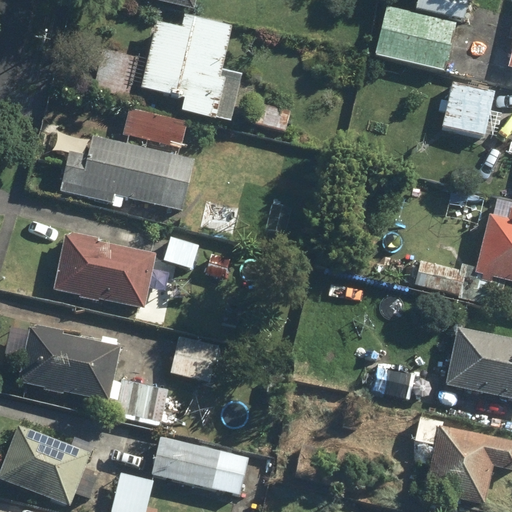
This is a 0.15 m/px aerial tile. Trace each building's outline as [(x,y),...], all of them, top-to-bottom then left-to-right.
[(135,0),(135,2),(189,15),(192,0),(135,0)] [(409,16),(384,10),(371,61),(444,79),(456,28),(409,16)] [(189,20),(177,17),(172,39),(147,33),(132,97),(180,108),(178,119),(227,131),(239,83),(217,78),(228,30),(189,20)] [(511,23),(502,72),(511,74),(511,23)] [(480,144),(491,95),(451,86),(440,136),(480,144)] [(287,118),(258,110),(251,135),(281,143),(287,118)] [(187,128),(127,113),(120,140),(180,155),(187,128)] [(194,170),(88,144),(84,162),(67,158),(56,202),(115,217),(118,207),(181,222),(194,170)] [(240,213),(202,201),(193,229),(231,241),(240,213)] [(511,213),(489,207),(462,305),(494,314),(500,291),(511,294),(511,213)] [(194,250),(162,241),(155,266),(187,275),(194,250)] [(62,243),(49,299),(138,319),(151,262),(62,243)] [(228,263),(209,257),(201,280),(219,286),(228,263)] [(461,275),(413,262),(404,293),(452,307),(461,275)] [(117,347),(26,330),(14,394),(105,411),(110,383),(117,347)] [(511,346),(456,334),(443,392),(511,407),(511,346)] [(214,351),(172,341),(162,380),(205,390),(214,351)] [(404,403),(412,374),(384,366),(376,395),(404,403)] [(432,428),(411,424),(403,470),(424,473),(418,510),(428,511),(450,511),(451,507),(479,511),(482,511),(489,477),(511,480),(511,447),(431,434),(432,428)] [(84,460),(13,432),(0,465),(0,489),(56,511),(63,511),(67,503),(86,510),(98,481),(79,474),(84,460)] [(154,437),(143,480),(153,483),(235,503),(245,460),(154,437)]
